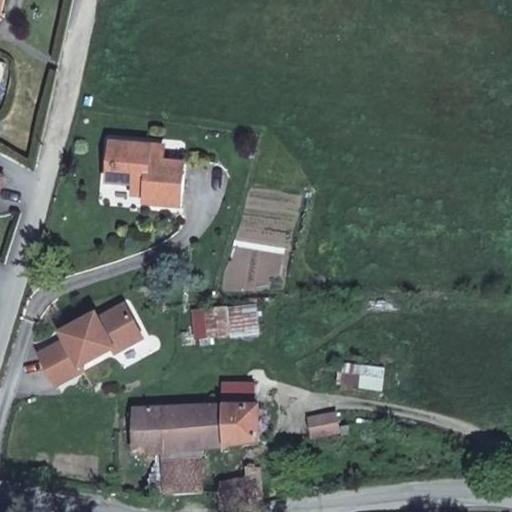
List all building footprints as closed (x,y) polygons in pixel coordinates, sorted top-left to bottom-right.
[(184,166),(162,164),(150,162),(151,147),(111,144),(107,183),(133,185),(132,193),(144,194),(144,204),(180,207),(184,166)] [(162,164),(163,148),(151,147),(150,162),(162,164)] [(113,352),(141,338),(124,305),(96,320),(87,325),(84,320),(59,333),(64,341),(37,355),(53,384),(81,369),(79,366),(112,349),(113,352)] [(93,315),(84,320),(87,325),(96,320),(93,315)] [(113,352),(114,354),(142,338),(141,338),(113,352)] [(54,386),(82,370),(81,369),(53,384),(54,386)] [(234,408),(255,407),(255,386),(222,386),(222,407),(234,408)] [(259,441),(260,407),(255,407),(234,408),(222,407),(203,408),(163,410),(165,453),(164,453),(167,497),(188,497),(202,496),(199,452),(259,441)] [(137,455),(164,453),(165,453),(163,410),(135,411),(135,416),(136,430),(137,455)] [(340,433),(336,416),(310,419),(313,437),(340,433)] [(247,467),(249,477),(252,505),(262,503),(259,468),(247,467)] [(219,482),(219,494),(220,511),(252,505),(249,477),(219,482)]
